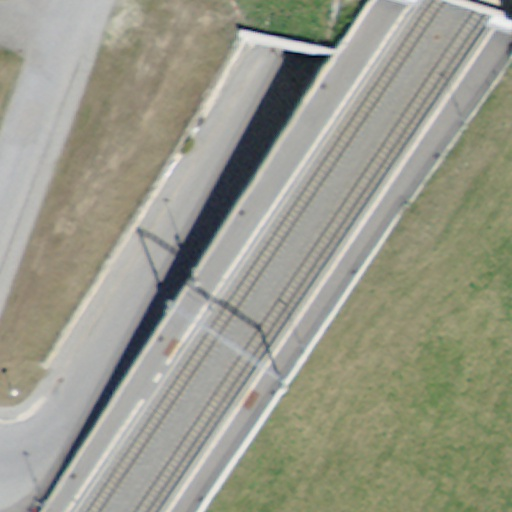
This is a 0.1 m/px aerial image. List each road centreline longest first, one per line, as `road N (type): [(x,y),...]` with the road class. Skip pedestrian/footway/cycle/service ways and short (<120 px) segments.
road 1 (residential): [(0,455),(37,443),(59,422),(291,52),(338,0)]
road 2 (residential): [(75,0),(0,200)]
road 3 (residential): [(407,0),(429,7),(511,81)]
